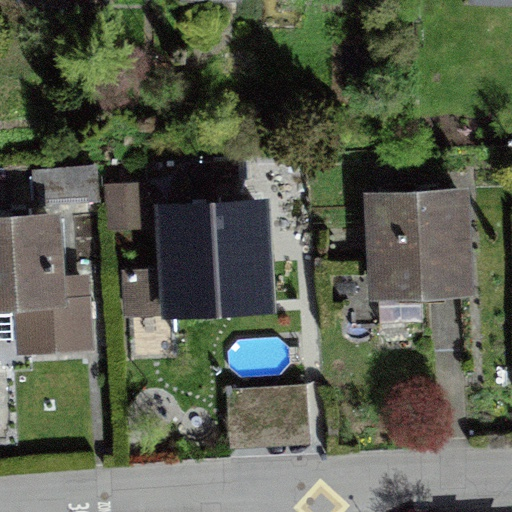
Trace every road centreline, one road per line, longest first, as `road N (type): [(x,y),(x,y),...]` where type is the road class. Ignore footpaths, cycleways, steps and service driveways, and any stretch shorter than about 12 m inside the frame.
road 1 (residential): [(0,508),(312,484)]
road 2 (residential): [(312,484),(511,476)]
